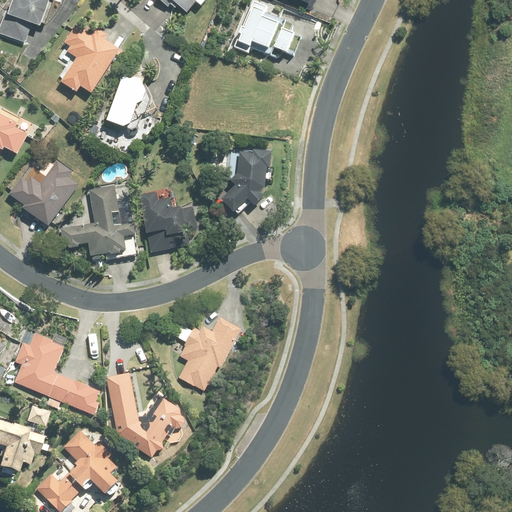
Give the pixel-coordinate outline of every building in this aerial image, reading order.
[(8,13),(0,36),(28,45),(34,28),(45,32),(55,3),(56,4),(57,2),(61,3),(62,0),(23,0),(22,3),(18,2),(14,16),(8,13)] [(158,0),(171,11),(176,5),(192,18),(202,5),(200,3),(202,0),(158,0)] [(312,12),(311,14),(313,15),(318,3),(316,3),(317,0),(320,0),(324,2),(324,0),(274,0),(275,0),(292,7),(293,6),(299,8),(299,7),(312,12)] [(294,31),(266,18),(268,13),(255,7),(235,51),(250,58),(251,55),(253,56),(255,52),(270,59),(269,60),(273,62),(276,55),(289,61),(290,59),(294,60),(304,39),(292,34),(294,31)] [(80,62),(64,86),(81,97),(85,91),(96,99),(125,56),(106,43),(110,38),(99,30),(94,38),(79,28),(67,46),(73,50),(70,55),(80,62)] [(128,90),(114,127),(129,133),(135,130),(143,112),(148,110),(152,101),(146,90),(140,88),(137,90),(133,88),(128,90)] [(0,151),(7,154),(8,152),(20,158),(30,137),(17,131),(19,126),(2,117),(0,120),(0,151)] [(242,178),(235,185),(241,191),(227,205),(239,218),(253,204),(261,212),(269,203),(265,199),(270,193),(272,173),(274,173),(276,157),(259,155),(258,158),(244,157),(242,178)] [(24,181),(13,198),(29,209),(27,212),(54,231),(83,188),(70,180),(75,174),(59,164),(44,187),(33,180),(30,184),(24,181)] [(73,253),(83,252),(83,250),(93,248),(95,262),(115,259),(116,261),(126,260),(126,257),(131,256),(129,243),(140,242),(138,228),(124,231),(118,189),(91,193),(97,229),(65,234),(68,252),(73,252),(73,253)] [(160,195),(144,198),(154,256),(193,249),(191,238),(192,238),(191,234),(200,233),(196,210),(177,214),(175,202),(161,205),(160,195)] [(184,328),(178,339),(189,345),(187,349),(188,349),(182,359),(190,364),(181,381),(197,389),(197,388),(207,394),(220,370),(223,371),(244,333),(222,320),(214,335),(205,330),(203,334),(197,331),(195,334),(184,328)] [(0,361),(8,351),(0,344),(0,338),(8,328),(0,321),(0,361)] [(25,367),(17,385),(98,419),(104,407),(99,405),(103,395),(58,375),(68,351),(56,346),(57,345),(37,337),(33,348),(26,345),(17,364),(25,367)] [(142,425),(132,376),(109,380),(121,439),(156,463),(161,456),(167,455),(166,447),(177,432),(179,434),(186,433),(189,428),(188,422),(185,420),(184,414),(167,402),(151,426),(142,425)] [(35,408),(30,424),(49,430),(54,415),(35,408)] [(0,451),(2,452),(0,457),(0,460),(5,461),(1,475),(21,481),(24,471),(30,473),(35,459),(41,461),(47,442),(0,425),(0,451)] [(83,434),(66,451),(81,466),(70,477),(70,476),(61,485),(54,477),(38,493),(57,511),(68,511),(74,506),(72,505),(84,492),(89,496),(97,488),(112,502),(124,488),(114,479),(121,471),(111,461),(114,458),(101,446),(98,449),(83,434)]
